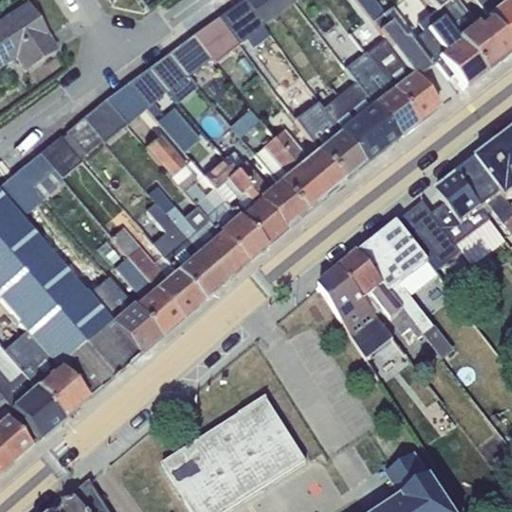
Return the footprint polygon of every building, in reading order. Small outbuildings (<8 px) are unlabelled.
[(243,0),(217,19),(238,46),(245,41),(251,50),(268,37),(262,28),(263,28),(261,26),(243,0)] [(288,0),(243,0),(261,26),(291,5),(288,0)] [(352,0),(384,41),(414,79),(434,64),(414,38),(392,10),(384,15),(372,0),(369,0),(367,2),(366,0),(352,0)] [(483,75),(511,54),(482,15),(472,22),(454,0),(425,0),(431,7),(483,75)] [(511,52),(511,0),(475,0),(472,3),(482,15),(511,54),(511,52)] [(26,5),(0,22),(0,67),(15,58),(24,71),(55,50),(26,5)] [(463,91),(483,75),(431,7),(410,23),(418,34),(414,38),(434,64),(447,80),(452,77),(463,91)] [(217,19),(192,37),(210,60),(214,65),(238,47),(238,46),(217,19)] [(192,37),(167,55),(187,77),(210,60),(192,37)] [(364,56),(417,125),(437,110),(414,79),(384,41),(364,56)] [(167,55),(148,69),(166,94),(176,105),(196,89),(187,77),(167,55)] [(355,85),(397,140),(417,125),(364,56),(344,70),(355,85)] [(124,87),(145,112),(151,106),(166,94),(148,69),(138,77),(124,87)] [(338,98),(380,154),(397,140),(355,85),(338,98)] [(124,87),(103,102),(125,128),(145,112),(124,87)] [(322,111),(362,168),(380,154),(338,98),(322,111)] [(103,102),(81,120),(102,143),(104,146),(125,128),(103,102)] [(317,151),(342,185),(362,168),(322,111),(316,104),(305,113),(312,122),(301,130),(317,151)] [(151,106),(145,112),(182,155),(199,141),(173,109),(162,119),(151,106)] [(248,111),(229,128),(239,139),(258,123),(248,111)] [(65,136),(61,140),(78,160),(82,157),(83,159),(102,143),(81,120),(64,135),(65,136)] [(273,139),(323,201),(342,185),(317,151),(303,163),(299,158),(302,156),(283,132),(273,139)] [(511,135),(476,163),(507,205),(511,200),(511,135)] [(60,138),(38,156),(60,181),(81,163),(78,160),(61,140),(60,138)] [(194,211),(244,267),(263,251),(212,190),(204,197),(193,185),(196,182),(159,138),(144,151),(194,211)] [(278,184),(304,216),(323,201),(273,139),(254,156),(278,184)] [(224,161),(284,232),(304,216),(278,184),(265,194),(262,191),(265,189),(243,164),(242,165),(233,153),(224,161)] [(38,156),(16,173),(41,203),(62,184),(60,181),(38,156)] [(212,190),(263,251),(284,232),(224,161),(202,179),(212,190)] [(456,178),(486,218),(493,213),(511,238),(511,211),(507,205),(476,163),(476,162),(456,178)] [(16,173),(0,186),(0,196),(21,221),(41,203),(16,173)] [(428,265),(436,275),(460,256),(472,270),(506,245),(486,218),(456,178),(436,194),(445,206),(431,216),(422,204),(397,225),(428,265)] [(153,205),(222,285),(244,267),(194,211),(183,220),(156,189),(147,197),(153,205)] [(0,305),(24,334),(83,404),(138,357),(109,324),(21,221),(0,196),(0,305)] [(160,257),(200,304),(222,285),(153,205),(144,213),(164,236),(151,246),(160,257)] [(397,225),(358,256),(423,338),(442,362),(454,353),(412,299),(405,291),(403,292),(399,287),(428,265),(397,225)] [(127,259),(180,322),(200,304),(160,257),(152,265),(122,230),(110,240),(127,259)] [(358,256),(339,272),(375,318),(382,313),(401,337),(409,331),(418,342),(423,338),(358,256)] [(133,309),(159,339),(180,322),(127,259),(115,270),(141,301),(133,309)] [(436,275),(428,265),(399,287),(403,292),(405,291),(412,299),(439,279),(436,275)] [(339,272),(318,289),(367,363),(393,342),(375,318),(339,272)] [(109,324),(138,357),(159,339),(133,309),(130,306),(109,324)] [(62,423),(83,404),(24,334),(4,353),(62,423)] [(38,442),(62,423),(4,353),(0,348),(0,397),(4,402),(38,442)] [(0,404),(4,402),(0,397),(0,455),(10,467),(30,449),(4,419),(0,422),(0,404)] [(161,466),(190,511),(230,511),(306,463),(266,399),(236,418),(236,419),(161,466)] [(0,475),(10,467),(0,455),(0,475)] [(450,511),(415,457),(384,476),(400,501),(384,511),(450,511)] [(107,511),(90,483),(64,505),(62,511),(107,511)]
